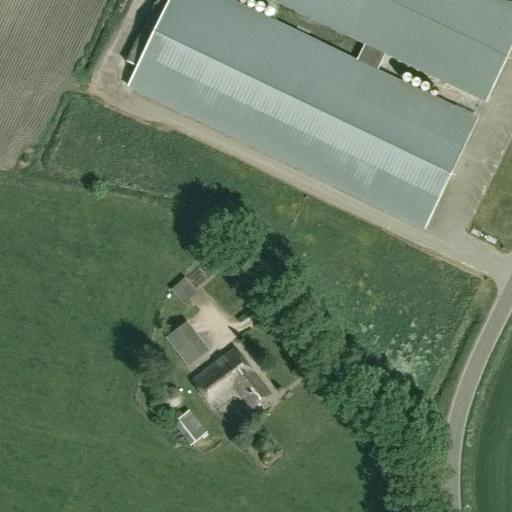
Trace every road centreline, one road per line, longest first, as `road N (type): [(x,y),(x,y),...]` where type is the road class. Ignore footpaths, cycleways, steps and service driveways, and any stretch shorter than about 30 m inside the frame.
road 1 (unknown): [(506,301),(124,108),(111,75),(151,0)]
road 2 (unclassified): [(452,511),(450,459),(461,405),(511,290)]
